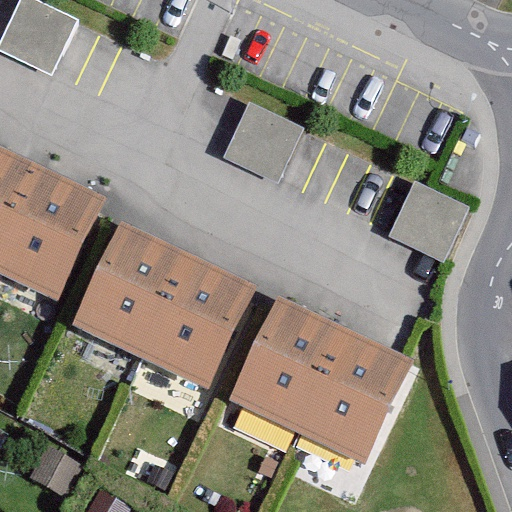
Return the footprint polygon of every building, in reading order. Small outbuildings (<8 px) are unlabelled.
[(76,20),(33,0),(18,0),(0,39),(0,51),(50,75),(76,20)] [(304,129),(250,103),(224,158),(278,183),(304,129)] [(0,255),(38,175),(0,155),(0,255)] [(38,175),(0,255),(0,280),(58,308),(106,206),(38,175)] [(430,188),(415,181),(389,235),(444,261),(470,207),(430,188)] [(191,267),(122,233),(75,329),(145,362),(191,267)] [(191,267),(145,362),(210,393),(255,297),(191,267)] [(346,338),(277,307),(229,408),(300,441),(346,338)] [(346,338),(300,441),(368,472),(415,369),(403,364),(346,338)] [(65,496),(81,468),(47,449),(32,478),(65,496)] [(129,511),(132,507),(101,490),(88,511),(129,511)]
